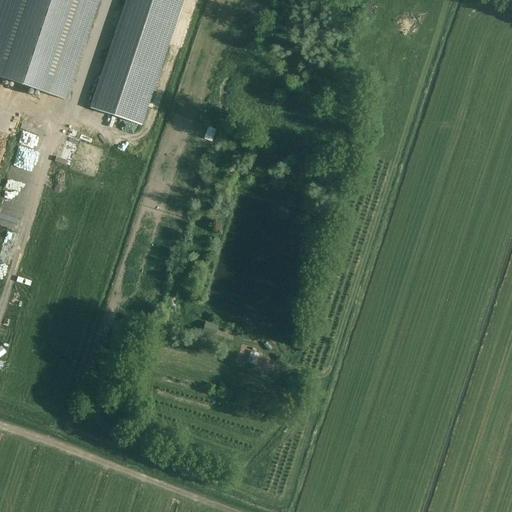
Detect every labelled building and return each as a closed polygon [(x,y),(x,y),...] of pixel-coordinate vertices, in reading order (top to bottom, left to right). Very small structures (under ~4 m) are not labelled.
[(97,0),(1,0),(0,5),(0,77),(65,99),(97,0)] [(132,0),(98,110),(141,124),(180,0),(132,0)] [(104,134),(105,128),(78,123),(77,129),(104,134)] [(208,127),(203,139),(212,142),(216,130),(208,127)] [(55,228),(66,231),(70,219),(59,216),(55,228)] [(201,333),(214,337),(217,327),(204,323),(201,333)] [(272,348),(267,342),(263,345),(269,351),(272,348)] [(254,364),(257,353),(250,351),(247,362),(254,364)]
